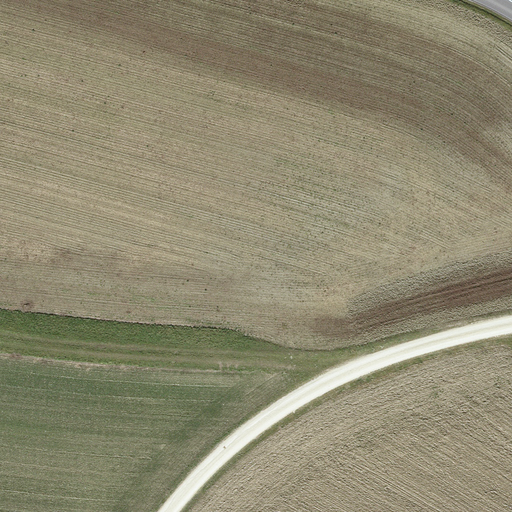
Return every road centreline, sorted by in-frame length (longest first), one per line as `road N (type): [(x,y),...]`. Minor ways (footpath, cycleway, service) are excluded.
road 1 (track): [(0,335),(265,354),(349,368)]
road 2 (track): [(169,511),(217,455),(271,412),(349,368)]
road 3 (track): [(349,368),(511,324)]
